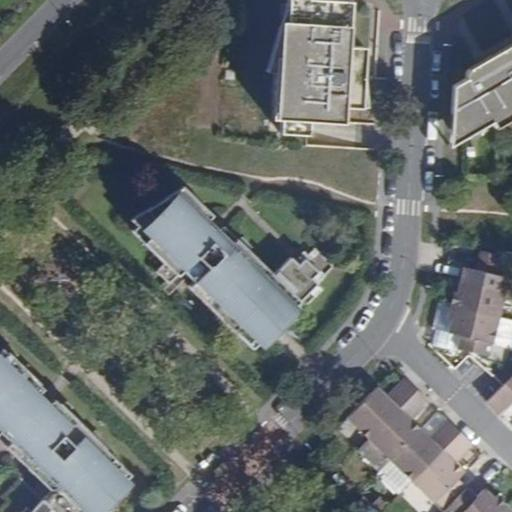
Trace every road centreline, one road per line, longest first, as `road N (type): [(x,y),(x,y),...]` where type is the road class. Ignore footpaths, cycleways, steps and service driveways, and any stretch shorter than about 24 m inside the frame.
road 1 (residential): [(381,324),(405,251),(422,0)]
road 2 (residential): [(203,511),(381,324)]
road 3 (residential): [(381,324),(511,450)]
